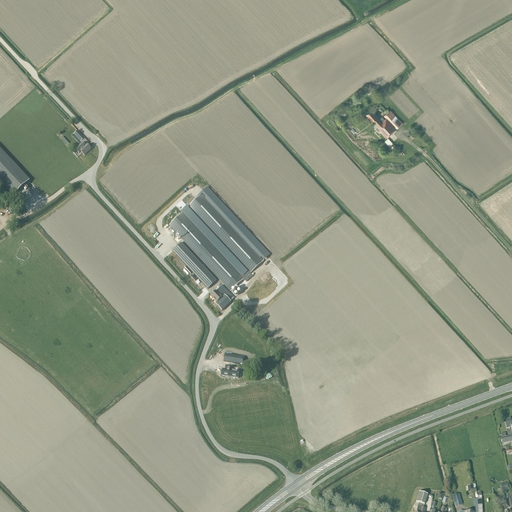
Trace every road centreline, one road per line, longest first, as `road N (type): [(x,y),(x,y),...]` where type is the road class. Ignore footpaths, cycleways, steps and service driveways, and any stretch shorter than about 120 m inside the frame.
road 1 (unclassified): [(294,482),(272,462),(230,453),(212,439),(196,385),(210,318),(91,182),(99,144),(0,37)]
road 2 (unclassified): [(511,251),(420,148)]
road 3 (primary): [(417,421),(294,482)]
road 4 (primary): [(298,487),(417,421)]
